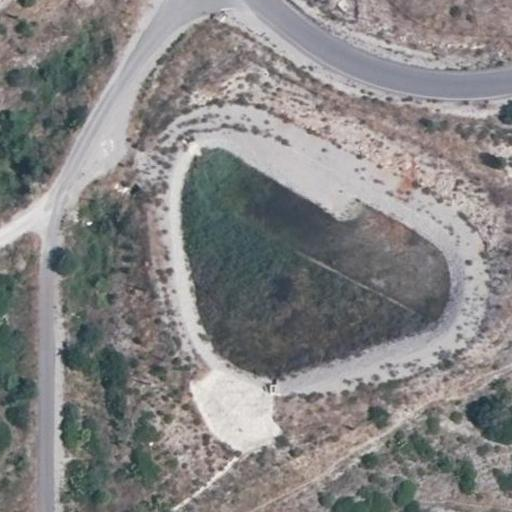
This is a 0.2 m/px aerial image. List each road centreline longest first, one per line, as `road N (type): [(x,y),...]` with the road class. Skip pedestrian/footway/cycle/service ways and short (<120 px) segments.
road 1 (residential): [(183,0),(115,103),(45,238),(50,511)]
road 2 (residential): [(511,87),(388,75),(303,32),(266,0)]
